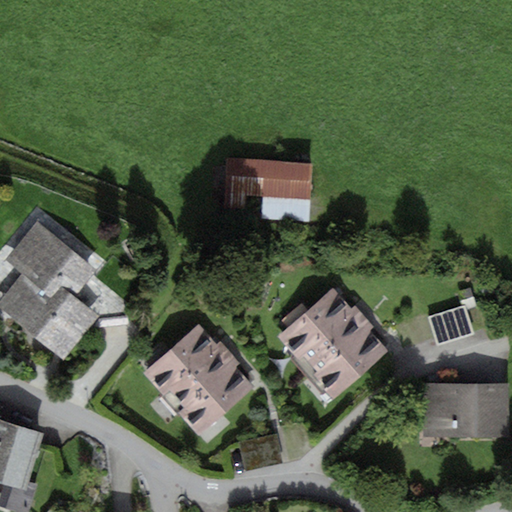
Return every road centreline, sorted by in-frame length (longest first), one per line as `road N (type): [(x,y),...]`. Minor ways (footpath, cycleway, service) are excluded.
road 1 (unknown): [(290,481),(269,386),(268,200)]
road 2 (residential): [(290,481),(375,389),(429,364),(486,354)]
road 3 (residential): [(0,384),(112,431),(156,471)]
road 4 (residential): [(156,471),(210,494),(290,481)]
